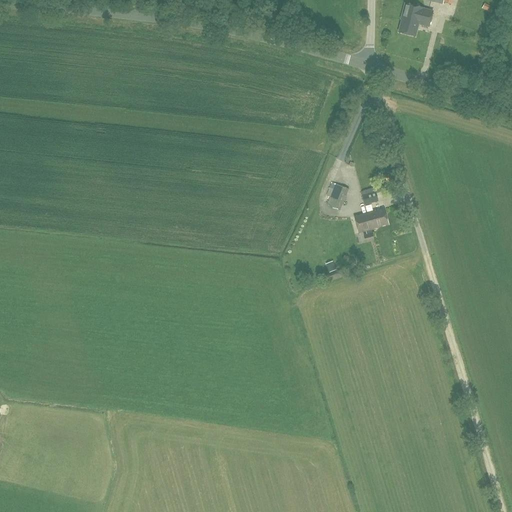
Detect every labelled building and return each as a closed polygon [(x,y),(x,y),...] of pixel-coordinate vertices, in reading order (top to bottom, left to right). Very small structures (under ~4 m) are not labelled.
[(403,20),(400,33),(416,37),(419,24),(420,25),(425,26),(429,27),(433,11),(424,9),(406,4),(402,20),(403,20)] [(328,203),(342,209),(351,189),(337,183),(328,203)] [(379,202),(376,188),(360,191),(365,206),(379,202)] [(385,209),(368,214),(372,230),(389,225),(385,209)] [(372,230),(368,214),(355,217),(359,233),(372,230)] [(369,242),(376,239),(374,233),(366,236),(369,242)]
